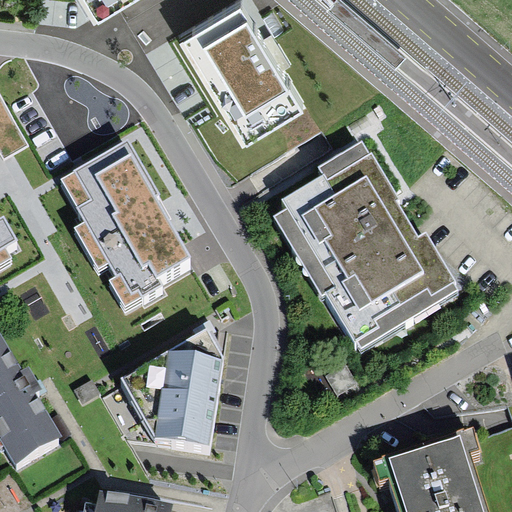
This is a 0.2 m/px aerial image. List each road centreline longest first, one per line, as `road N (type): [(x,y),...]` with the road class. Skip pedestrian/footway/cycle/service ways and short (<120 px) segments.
road 1 (residential): [(251,463),(259,288),(172,132),(145,93),(107,63),(67,46),(0,36)]
road 2 (residential): [(251,463),(288,463),(491,343)]
road 3 (primary): [(409,0),(511,88)]
